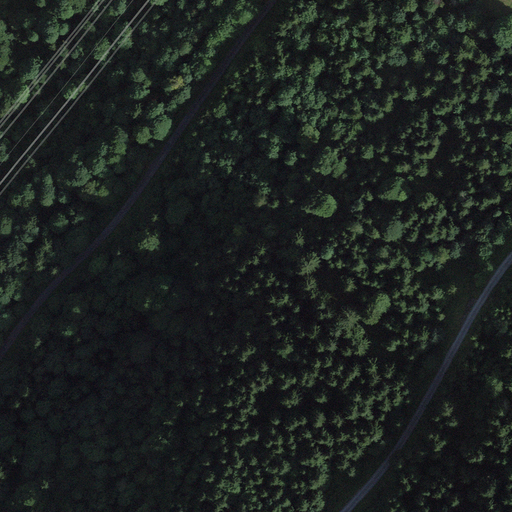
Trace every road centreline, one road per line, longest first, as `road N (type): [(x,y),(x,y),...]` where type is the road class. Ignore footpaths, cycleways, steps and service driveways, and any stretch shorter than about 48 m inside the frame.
road 1 (unclassified): [(0,357),(131,202),(273,0)]
road 2 (track): [(511,257),(470,315),(388,463),(344,511)]
